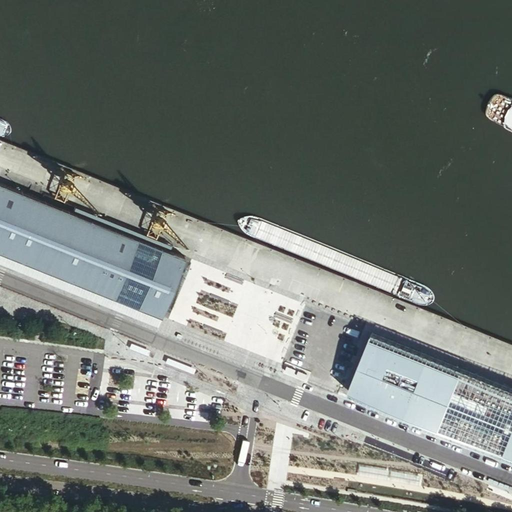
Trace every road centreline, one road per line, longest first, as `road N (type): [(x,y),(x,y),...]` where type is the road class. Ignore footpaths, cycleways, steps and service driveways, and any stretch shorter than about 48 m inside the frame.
road 1 (unclassified): [(253,379),(511,483)]
road 2 (residential): [(0,277),(234,371)]
road 3 (secondary): [(236,493),(0,459)]
road 4 (secondary): [(0,482),(208,511)]
